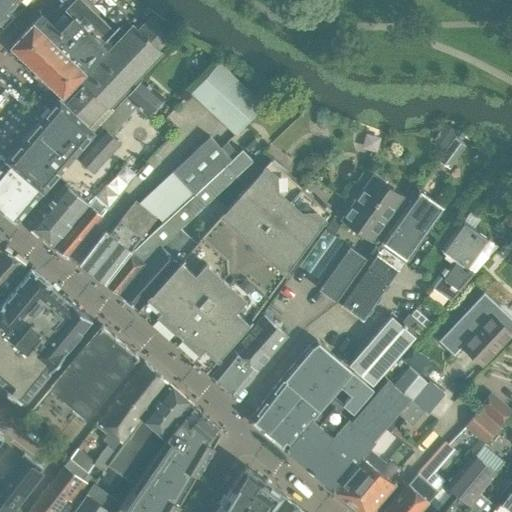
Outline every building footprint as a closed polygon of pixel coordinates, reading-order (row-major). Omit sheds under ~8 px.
[(0,0),(0,30),(13,17),(29,0),(0,0)] [(100,44),(118,26),(117,25),(113,30),(81,0),(72,0),(64,9),(60,5),(47,19),(40,13),(11,44),(62,93),(105,49),(100,44)] [(61,100),(86,126),(160,53),(159,52),(170,40),(149,20),(138,31),(131,25),(61,100)] [(263,103),(218,62),(189,93),(235,135),(263,103)] [(137,91),(123,105),(122,106),(130,112),(141,122),(155,107),(137,91)] [(60,169),(93,131),(86,126),(61,100),(58,98),(0,166),(0,209),(16,223),(61,170),(60,169)] [(109,134),(130,112),(122,106),(123,105),(120,103),(100,125),(103,129),(109,134)] [(120,143),(109,134),(103,129),(78,158),(93,172),(120,143)] [(193,194),(236,153),(227,142),(220,148),(209,136),(171,171),(193,194)] [(251,318),(285,273),(329,213),(287,175),(270,160),(192,247),(137,308),(150,321),(167,336),(168,336),(175,342),(174,342),(191,358),(192,357),(206,370),(248,322),(251,318)] [(157,249),(160,246),(174,232),(175,233),(195,210),(229,177),(226,174),(221,178),(218,175),(192,199),(185,199),(157,232),(154,230),(134,252),(105,284),(118,294),(157,249)] [(371,240),(397,203),(401,197),(372,176),(341,219),(371,240)] [(51,245),(87,204),(91,208),(101,216),(108,208),(94,196),(88,203),(65,183),(30,225),(31,227),(41,236),(51,245)] [(406,260),(420,239),(425,233),(443,207),(418,190),(368,259),(338,302),(363,320),(391,281),(390,281),(405,259),(406,260)] [(131,249),(157,218),(135,200),(109,233),(104,229),(78,262),(80,263),(105,284),(134,252),(131,249)] [(67,258),(101,216),(91,208),(54,249),(67,258)] [(511,215),(508,213),(503,221),(511,227),(511,215)] [(453,259),(432,288),(450,300),(475,273),(490,256),(481,250),(488,240),(461,220),(441,250),(453,259)] [(137,308),(192,247),(184,239),(168,254),(160,246),(157,249),(118,294),(136,308),(137,308)] [(338,302),(368,259),(345,243),(314,285),(338,302)] [(0,290),(24,264),(3,248),(1,250),(0,249),(0,290)] [(0,381),(23,401),(92,318),(46,280),(31,267),(0,304),(0,381)] [(388,313),(348,359),(377,383),(416,337),(417,337),(425,328),(439,312),(422,299),(410,315),(408,313),(400,323),(388,313)] [(491,314),(461,345),(482,365),(511,333),(511,331),(511,320),(498,307),(491,314)] [(264,359),(286,335),(263,314),(233,348),(210,375),(220,383),(224,387),(235,395),(256,369),(264,359)] [(86,416),(137,355),(101,326),(30,410),(57,433),(71,417),(77,409),(86,416)] [(252,414),(249,418),(263,430),(262,430),(271,437),(285,448),(284,449),(285,449),(330,397),(352,414),(373,388),(316,340),(309,344),(281,377),(252,414)] [(142,417),(168,382),(144,361),(95,424),(107,434),(103,439),(109,444),(95,464),(103,470),(108,464),(142,417)] [(410,399),(412,396),(425,382),(408,367),(393,384),(384,376),(373,388),(352,414),(330,397),(285,449),(306,466),(311,470),(334,489),(362,455),(375,441),(387,427),(386,427),(410,399)] [(191,405),(192,404),(168,382),(142,417),(108,464),(134,484),(143,471),(191,405)] [(509,410),(490,393),(479,405),(499,422),(509,410)] [(398,413),(411,423),(423,410),(410,399),(398,413)] [(178,504),(196,473),(197,474),(212,446),(213,444),(211,444),(211,445),(207,442),(215,428),(217,426),(216,426),(216,425),(201,412),(200,412),(192,405),(192,406),(191,405),(143,471),(134,484),(114,511),(173,511),(178,504)] [(498,425),(479,409),(464,426),(483,442),(498,425)] [(368,511),(394,482),(386,475),(395,464),(393,462),(396,458),(401,463),(413,449),(387,427),(375,441),(362,455),(334,489),(342,496),(347,500),(352,505),(361,511),(368,511)] [(418,472),(383,511),(384,511),(417,511),(437,490),(444,482),(432,471),(451,449),(444,443),(418,472)] [(20,457),(10,449),(0,461),(0,511),(6,511),(41,468),(23,453),(20,457)] [(461,511),(475,496),(475,495),(477,492),(495,471),(472,453),(446,486),(460,498),(455,503),(451,500),(441,511),(434,511),(433,511),(461,511)] [(270,511),(283,495),(243,464),(225,494),(222,492),(218,500),(220,502),(213,511),(270,511)] [(55,511),(81,479),(63,465),(26,511),(55,511)] [(511,511),(511,482),(493,506),(488,511),(511,511)] [(91,488),(73,511),(110,511),(114,506),(91,488)] [(488,511),(493,506),(477,492),(475,495),(475,496),(461,511),(488,511)] [(302,511),(304,511),(284,495),(270,511),(302,511)]
